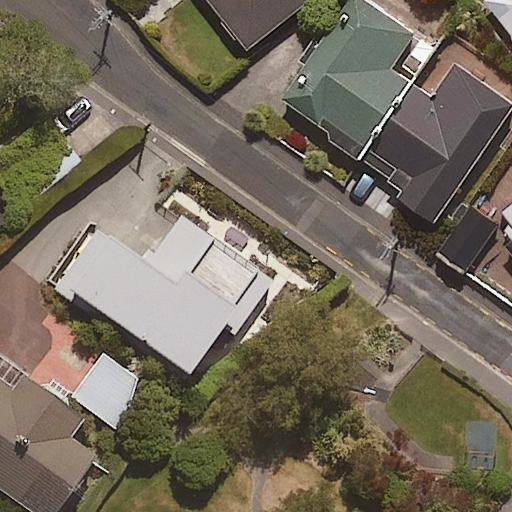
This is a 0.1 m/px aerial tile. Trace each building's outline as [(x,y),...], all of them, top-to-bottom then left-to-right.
[(119,0),(132,15),(149,0),(119,0)] [(213,0),(220,8),(217,11),(234,32),(238,29),(245,39),(292,0),(213,0)] [(394,51),(412,24),(376,0),(332,0),(298,53),(306,58),(286,89),(334,121),(328,130),(354,146),(409,61),(394,51)] [(511,0),(490,0),(511,27),(511,0)] [(511,96),(511,76),(460,41),(430,85),(417,77),(363,154),(401,180),(396,186),(434,212),(511,96)] [(511,208),(511,219),(499,230),(511,247),(511,196),(506,201),(511,208)] [(498,218),(470,199),(437,246),(465,266),(498,218)] [(49,284),(175,372),(212,319),(232,333),(271,277),(175,210),(141,258),(92,224),(49,284)] [(146,382),(98,349),(67,395),(114,428),(146,382)] [(73,410),(0,357),(0,488),(32,511),(38,511),(85,448),(59,430),(73,410)]
